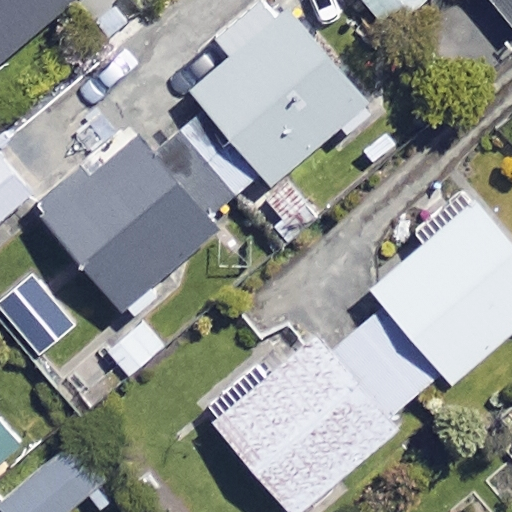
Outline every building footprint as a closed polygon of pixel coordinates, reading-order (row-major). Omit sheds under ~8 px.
[(0,0),(0,71),(84,0),(0,0)] [(201,107),(153,148),(143,136),(102,172),(90,158),(35,205),(138,324),(185,283),(176,272),(222,232),(210,218),(238,194),(275,237),(314,204),(289,175),(342,130),(349,138),(379,112),(291,9),(282,17),(267,0),(256,0),(215,36),(234,58),(191,95),(201,107)] [(511,0),(365,0),(394,33),(433,0),(493,0),(511,22),(511,0)] [(0,227),(35,197),(0,156),(0,227)] [(511,336),(511,243),(473,198),(370,287),(385,304),(330,352),(317,337),(217,424),(292,511),(304,511),(402,428),(393,418),(445,373),(455,386),(511,336)] [(0,468),(25,447),(0,418),(0,468)] [(71,511),(105,485),(72,443),(0,500),(9,511),(71,511)]
